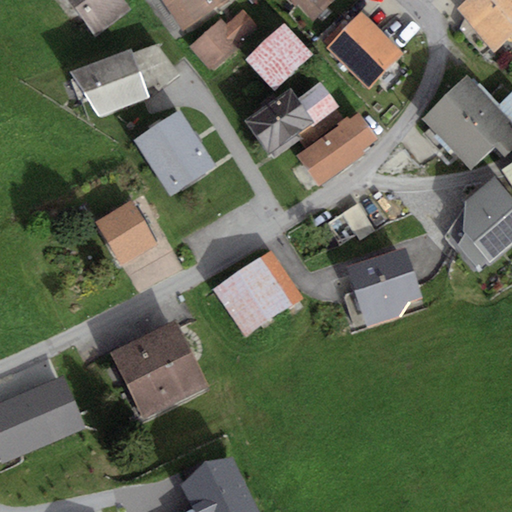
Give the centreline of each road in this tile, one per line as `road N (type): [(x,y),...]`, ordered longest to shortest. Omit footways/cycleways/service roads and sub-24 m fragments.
road 1 (residential): [(0,368),(362,173),(432,73),(437,41),(408,0)]
road 2 (track): [(362,173),(387,183),(439,183),(491,174),(511,154)]
